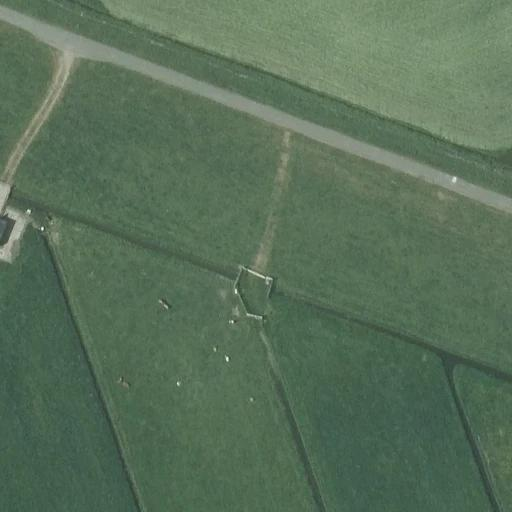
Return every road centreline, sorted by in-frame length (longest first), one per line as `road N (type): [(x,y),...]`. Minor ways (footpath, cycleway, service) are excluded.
road 1 (unclassified): [(511,203),(0,11)]
road 2 (track): [(251,302),(305,125)]
road 3 (track): [(0,195),(81,42)]
